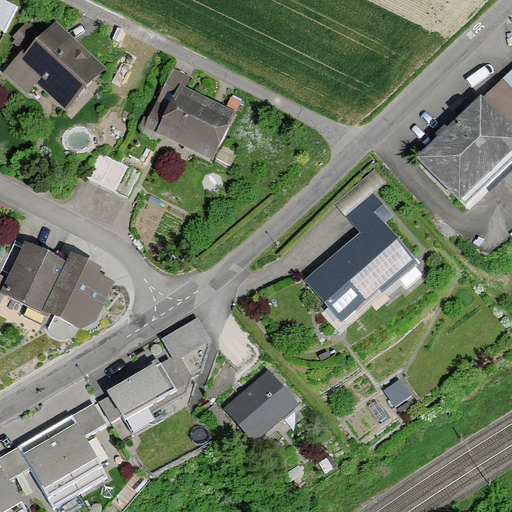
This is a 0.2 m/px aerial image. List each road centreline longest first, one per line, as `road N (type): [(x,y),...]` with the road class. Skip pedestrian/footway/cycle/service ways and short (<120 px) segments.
road 1 (unclassified): [(364,144),(70,0)]
road 2 (unclassified): [(364,144),(254,246),(166,311)]
road 3 (residential): [(0,183),(125,253),(166,311)]
road 4 (unclassified): [(509,0),(364,144)]
road 5 (unclassified): [(166,311),(0,411)]
